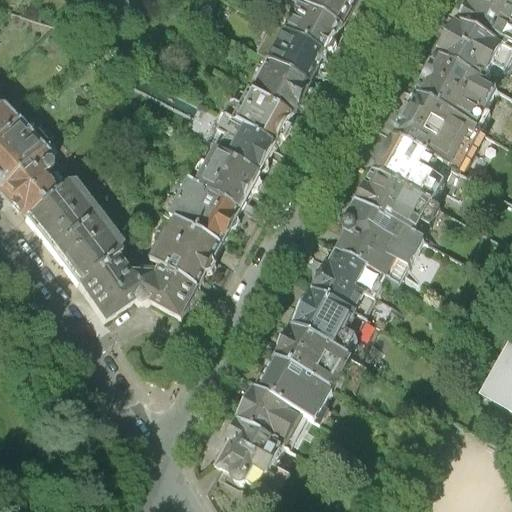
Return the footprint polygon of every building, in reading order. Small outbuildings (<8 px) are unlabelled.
[(310,0),(306,8),(339,28),(355,0),(310,0)] [(511,8),(497,0),(469,0),(458,21),(503,47),(511,32),(511,8)] [(511,0),(497,0),(511,8),(511,0)] [(306,8),(291,38),(336,62),(348,40),(339,28),(306,8)] [(458,21),(437,56),(483,82),(503,47),(458,21)] [(325,82),(336,62),(291,38),(273,71),(318,95),(325,82)] [(437,56),(415,94),(474,127),(495,90),(483,82),(437,56)] [(259,99),(303,122),(306,115),(318,95),(273,71),(259,99)] [(415,94),(390,137),(450,172),(475,128),(474,127),(415,94)] [(303,122),(259,99),(243,130),(285,153),(300,126),(303,122)] [(0,203),(24,231),(74,186),(0,110),(0,203)] [(218,156),(268,182),(281,158),(285,153),(243,130),(234,125),(218,156)] [(390,137),(372,168),(433,204),(451,173),(450,172),(390,137)] [(268,182),(218,156),(199,190),(250,218),(252,213),(268,182)] [(353,200),(364,206),(414,236),(433,204),(372,168),(353,200)] [(74,186),(24,231),(45,255),(65,277),(76,289),(118,257),(126,251),(74,182),(74,186)] [(179,223),(231,252),(246,225),(250,218),(199,190),(196,188),(175,223),(179,223)] [(364,206),(337,253),(388,283),(397,288),(424,241),(414,236),(364,206)] [(179,223),(155,265),(207,295),(210,290),(231,252),(179,223)] [(337,253),(313,294),(354,317),(364,301),(374,307),(388,283),(337,253)] [(118,257),(76,289),(114,337),(141,317),(148,320),(158,319),(187,339),(207,295),(155,265),(157,272),(128,274),(118,257)] [(313,294),(293,328),(346,358),(365,324),(354,317),(313,294)] [(293,328),(275,359),(327,390),(346,358),(293,328)] [(511,345),(507,343),(479,400),(511,417),(511,345)] [(275,359),(255,392),(300,418),(313,426),(332,392),(327,390),(275,359)] [(255,392),(237,425),(281,450),(300,418),(255,392)] [(237,425),(211,468),(261,497),(287,454),(281,450),(237,425)]
